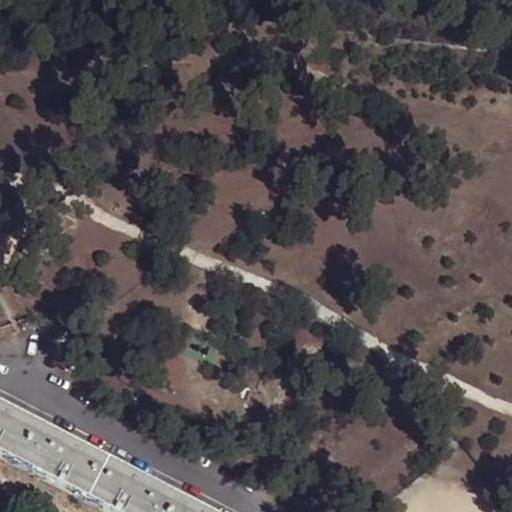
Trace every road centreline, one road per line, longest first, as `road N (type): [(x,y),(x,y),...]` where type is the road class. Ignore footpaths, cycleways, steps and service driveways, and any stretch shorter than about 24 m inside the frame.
road 1 (track): [(0,177),(84,202),(511,408)]
road 2 (residential): [(257,511),(24,392),(19,372)]
